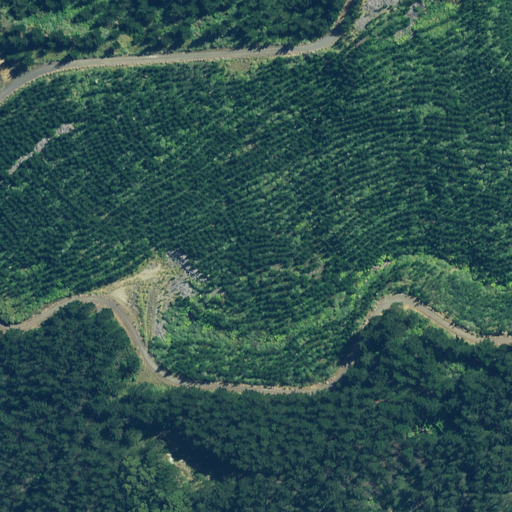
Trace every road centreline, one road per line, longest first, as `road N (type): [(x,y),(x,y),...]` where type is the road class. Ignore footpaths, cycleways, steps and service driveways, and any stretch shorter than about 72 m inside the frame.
road 1 (track): [(0,326),(16,329),(71,300),(101,300),(120,310),(152,367),(169,379),(295,392),(337,379),(377,313),(400,299),(414,300),(462,334),(511,340)]
road 2 (track): [(353,0),(337,31),(314,47),(66,63),(31,74),(0,98)]
